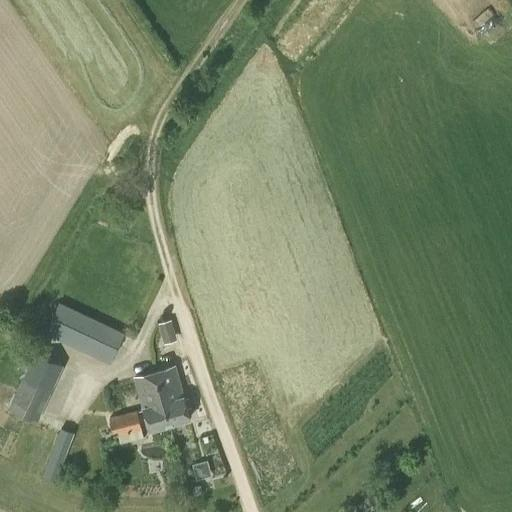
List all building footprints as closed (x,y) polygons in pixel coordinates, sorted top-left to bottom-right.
[(110,361),(123,334),(58,302),(45,329),(110,361)] [(165,338),(176,335),(172,319),(160,323),(165,338)] [(38,421),(64,365),(35,352),(9,408),(38,421)] [(156,372),(170,423),(189,418),(183,394),(176,367),(156,372)] [(150,429),(170,423),(156,372),(136,378),(150,429)] [(115,436),(142,429),(137,410),(110,417),(115,436)] [(55,480),(74,432),(62,427),(54,446),(38,440),(27,468),(55,480)] [(197,479),(212,475),(208,460),(193,464),(197,479)]
